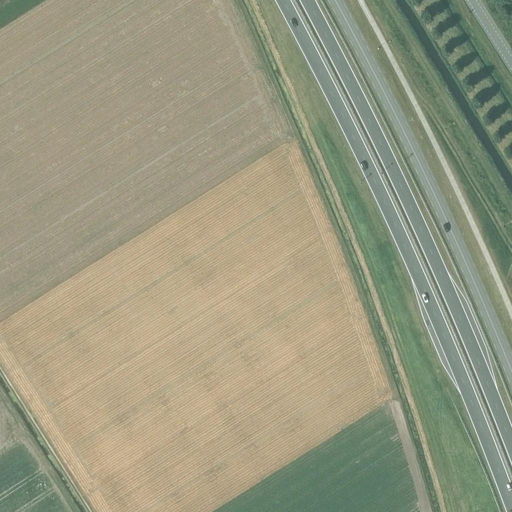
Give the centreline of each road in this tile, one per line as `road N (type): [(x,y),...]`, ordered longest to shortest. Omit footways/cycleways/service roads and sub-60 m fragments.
road 1 (trunk): [(282,0),(410,258),(511,507)]
road 2 (trunk): [(511,447),(448,290),(306,0)]
road 3 (secondary): [(334,0),(425,176),(511,373)]
